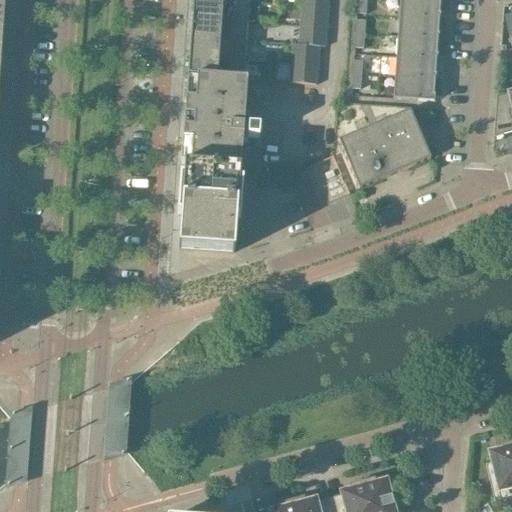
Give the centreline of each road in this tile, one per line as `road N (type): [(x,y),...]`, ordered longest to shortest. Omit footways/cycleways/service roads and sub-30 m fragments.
road 1 (residential): [(71,0),(32,511)]
road 2 (residential): [(89,511),(126,0)]
road 3 (residential): [(220,481),(446,419)]
road 4 (residential): [(284,264),(477,190)]
road 5 (residential): [(477,190),(488,0)]
